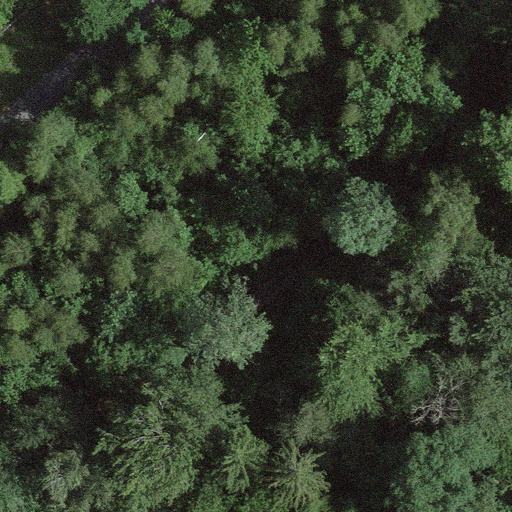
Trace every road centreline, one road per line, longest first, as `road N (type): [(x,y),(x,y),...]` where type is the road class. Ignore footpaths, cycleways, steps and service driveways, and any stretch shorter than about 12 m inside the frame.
road 1 (track): [(21,511),(172,367),(511,92)]
road 2 (track): [(0,137),(159,0)]
